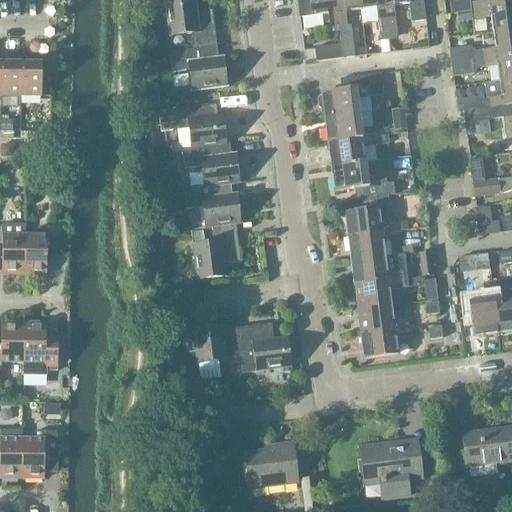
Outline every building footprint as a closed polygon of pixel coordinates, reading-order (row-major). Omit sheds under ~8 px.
[(190,35),(192,51),(217,48),(212,10),(196,12),(194,0),(182,0),(165,2),(170,37),(190,35)] [(297,0),(300,20),(323,17),(324,25),(329,24),(330,34),(339,33),(334,0),(297,0)] [(359,0),(334,0),(339,33),(340,45),(342,58),(355,57),(351,31),(347,32),(345,14),(361,12),(359,0)] [(383,0),(359,0),(361,12),(377,10),(379,27),(378,27),(379,35),(388,34),(387,27),(383,0)] [(383,0),(387,27),(388,34),(396,33),(395,26),(393,8),(409,6),(412,22),(425,21),(422,0),(383,0)] [(511,0),(489,0),(489,1),(471,4),(472,11),(472,12),(511,7),(511,0)] [(511,7),(472,12),(473,21),(491,19),(493,34),(511,31),(511,7)] [(470,47),(449,50),(451,63),(478,60),(511,56),(511,31),(493,34),(495,49),(477,52),(470,47)] [(340,45),(314,49),(316,62),(342,58),(340,45)] [(217,48),(192,51),(169,54),(171,73),(189,71),(192,92),(226,88),(223,59),(218,59),(217,48)] [(511,56),(478,60),(451,63),(452,77),(474,74),(479,70),(497,67),(499,83),(511,81),(511,56)] [(21,64),(0,63),(0,90),(0,96),(20,97),(21,64)] [(42,64),(21,64),(20,97),(41,97),(42,64)] [(319,97),(318,99),(318,107),(321,109),(324,108),(325,118),(357,114),(355,98),(382,95),(379,74),(339,79),(340,91),(322,94),(322,96),(319,97)] [(484,108),(464,110),(465,123),(477,122),(504,118),(504,119),(511,117),(511,81),(499,83),(501,98),(483,100),(484,108)] [(189,129),(191,149),(225,144),(221,116),(217,117),(216,105),(158,113),(161,132),(189,129)] [(357,114),(325,118),(328,143),(380,136),(379,128),(359,130),(357,114)] [(466,136),(478,134),(477,122),(465,123),(466,136)] [(380,136),(328,143),(331,167),(365,163),(363,147),(389,144),(388,135),(380,136)] [(201,167),(204,188),(204,189),(230,185),(240,184),(236,155),(230,156),(229,144),(225,144),(191,149),(181,150),(184,169),(201,167)] [(0,160),(10,160),(10,146),(0,145),(0,160)] [(365,163),(331,167),(334,191),(353,189),(355,200),(362,199),(387,196),(395,195),(394,184),(386,185),(385,175),(367,178),(365,163)] [(511,179),(511,180),(499,181),(500,194),(502,194),(505,194),(511,191),(511,179)] [(498,181),(473,184),(475,198),(500,194),(499,181),(498,181)] [(211,229),(235,225),(240,225),(236,195),(232,196),(230,185),(204,189),(204,188),(183,190),(186,210),(201,208),(204,229),(211,228),(211,229)] [(363,211),(345,213),(348,238),(401,231),(408,230),(407,222),(382,225),(380,209),(389,208),(387,196),(362,199),(363,211)] [(491,224),(490,212),(477,213),(480,236),(499,234),(498,223),(491,224)] [(511,217),(498,219),(500,234),(511,232),(511,217)] [(2,228),(0,227),(0,252),(2,253),(2,275),(24,276),(25,236),(25,225),(2,225),(2,228)] [(235,225),(211,229),(213,244),(192,247),(197,282),(226,278),(225,264),(240,262),(235,225)] [(59,229),(38,228),(38,236),(25,236),(24,276),(47,276),(47,254),(59,254),(59,229)] [(401,231),(348,238),(351,262),(385,257),(384,242),(402,240),(401,231)] [(497,253),(499,265),(511,263),(511,258),(511,251),(497,253)] [(385,257),(351,262),(354,286),(407,280),(406,271),(397,272),(395,256),(385,257)] [(487,256),(473,258),(474,270),(489,268),(487,256)] [(407,280),(354,286),(357,311),(391,307),(389,291),(408,289),(407,280)] [(500,282),(491,283),(498,335),(511,333),(511,298),(502,300),(500,282)] [(498,335),(491,283),(483,284),(485,303),(469,305),(473,338),(498,335)] [(391,307),(357,311),(360,335),(413,329),(412,319),(393,321),(391,307)] [(0,370),(2,371),(2,363),(23,364),(24,324),(1,324),(1,346),(0,345),(0,370)] [(23,364),(23,375),(46,376),(46,372),(58,372),(58,346),(58,336),(46,336),(46,324),(24,324),(23,364)] [(235,330),(238,354),(241,375),(292,368),(288,339),(273,341),(271,325),(235,330)] [(206,382),(222,380),(241,377),(241,375),(238,354),(235,330),(223,332),(222,326),(193,330),(199,377),(206,382)] [(413,329),(360,335),(363,359),(397,355),(395,339),(414,337),(413,329)] [(462,436),(466,468),(511,461),(511,434),(511,429),(462,436)] [(0,431),(0,479),(22,480),(22,440),(1,439),(1,432),(0,431)] [(35,432),(35,440),(22,440),(22,480),(44,480),(44,452),(57,452),(57,432),(44,432),(35,432)] [(411,498),(408,481),(421,480),(416,442),(359,450),(364,487),(379,485),(381,502),(411,498)] [(245,457),(249,490),(297,484),(292,447),(265,450),(265,454),(245,457)] [(301,480),(305,511),(319,511),(315,479),(301,480)]
